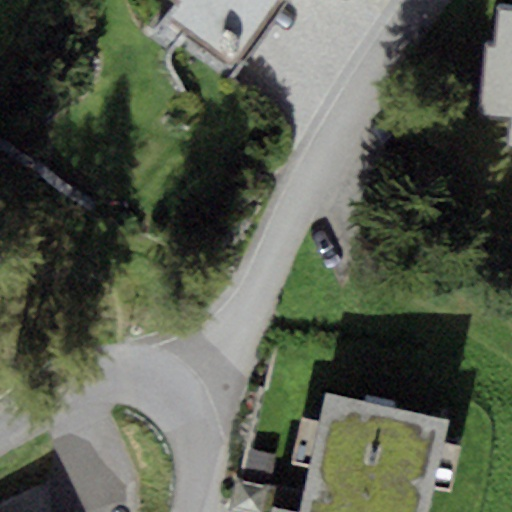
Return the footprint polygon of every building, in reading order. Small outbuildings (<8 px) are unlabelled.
[(173,0),(180,5),(166,23),(231,70),(244,52),(282,0),(173,0)] [(511,8),(499,7),(494,46),(486,45),(478,112),(510,116),(504,144),(511,144),(511,8)] [(511,258),(511,144),(504,144),(489,255),(511,258)] [(291,511),(273,508),(271,511),(427,511),(433,486),(449,490),(459,445),(442,442),(447,420),(324,395),(319,423),(302,419),(292,463),(309,467),(299,511),(291,511)] [(237,481),(231,509),(244,511),(263,511),(269,487),(237,481)]
